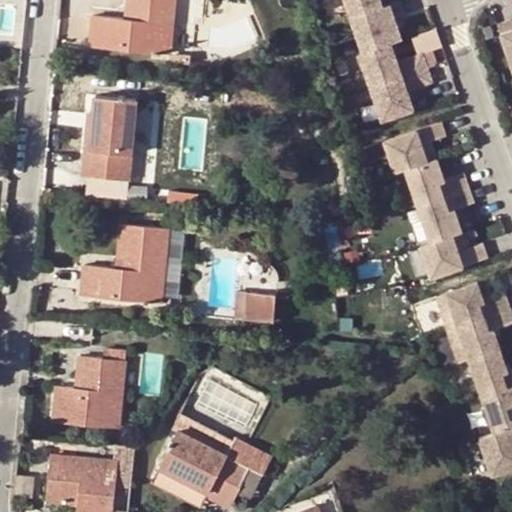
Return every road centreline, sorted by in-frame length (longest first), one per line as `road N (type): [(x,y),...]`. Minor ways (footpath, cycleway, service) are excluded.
road 1 (residential): [(44,0),(0,447)]
road 2 (residential): [(449,0),(511,188)]
